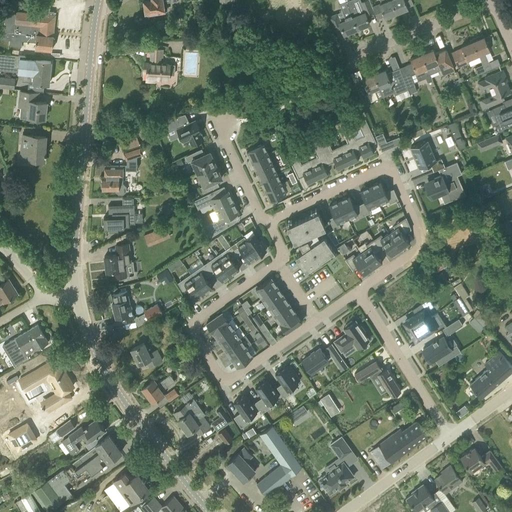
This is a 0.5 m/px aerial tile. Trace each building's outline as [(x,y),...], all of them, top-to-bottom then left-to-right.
[(147,11),(148,14),(165,11),(163,0),(169,0),(169,1),(176,0),(143,0),(145,12),(147,11)] [(344,0),(345,1),(356,29),(369,24),(366,16),(374,13),(369,0),(364,0),(360,2),(358,0),(344,0)] [(396,13),(390,0),(379,0),(380,2),(379,3),(378,2),(372,5),(377,18),(384,16),(385,18),(396,13)] [(390,0),(396,13),(408,8),(407,7),(413,4),(411,0),(390,0)] [(356,29),(345,1),(339,4),(344,18),(339,20),(337,12),(328,15),(335,31),(341,28),(344,34),(356,29)] [(50,7),(41,3),(40,2),(29,6),(28,11),(16,10),(16,11),(0,16),(0,30),(11,32),(9,45),(21,46),(22,41),(35,42),(35,48),(52,50),(53,36),(53,35),(55,15),(49,14),(50,7)] [(256,24),(257,32),(266,31),(265,23),(256,24)] [(478,55),(482,64),(485,71),(500,65),(497,58),(489,62),(484,52),(490,50),(484,36),(479,38),(478,36),(472,39),(472,41),(473,41),(479,54),(478,55)] [(467,59),(478,55),(479,54),(473,41),(472,41),(461,46),(462,48),(451,52),(457,66),(468,62),(467,59)] [(144,63),(144,72),(147,72),(146,80),(155,80),(155,79),(169,79),(169,74),(174,75),(174,63),(170,63),(166,63),(166,62),(161,61),(162,60),(162,50),(151,49),(150,63),(144,63)] [(433,49),(422,54),(430,74),(438,71),(440,75),(443,74),(454,70),(445,49),(435,54),(433,49)] [(0,69),(23,72),(22,81),(33,82),(48,84),(51,61),(34,59),(34,60),(25,59),(25,56),(0,53),(0,69)] [(430,74),(422,54),(410,58),(412,63),(399,68),(407,88),(410,93),(417,91),(414,85),(413,82),(425,77),(427,81),(432,79),(430,74)] [(482,64),(474,68),(477,74),(485,71),(482,64)] [(385,69),(374,73),(380,87),(382,93),(383,96),(394,92),(395,94),(407,88),(400,72),(388,76),(385,69)] [(478,100),(482,109),(505,100),(502,95),(510,92),(505,79),(506,78),(503,70),(483,78),(483,80),(477,82),(480,90),(487,88),(490,96),(478,100)] [(380,87),(374,73),(354,82),(363,105),(383,96),(382,93),(380,87)] [(0,77),(0,87),(13,89),(14,88),(14,79),(0,77)] [(20,118),(28,118),(28,117),(45,118),(46,101),(38,101),(38,93),(20,91),(19,106),(21,107),(20,118)] [(502,103),(491,108),(497,124),(494,126),(497,133),(511,126),(511,104),(504,108),(502,103)] [(180,141),(182,140),(183,140),(189,138),(192,144),(203,139),(200,133),(201,132),(195,121),(189,123),(185,114),(172,118),(163,122),(167,132),(174,128),(180,141)] [(376,142),(365,118),(358,122),(364,134),(356,138),(354,135),(353,136),(360,149),(363,158),(374,153),(370,145),(376,142)] [(454,122),(447,124),(459,149),(466,147),(454,122)] [(355,152),(360,149),(353,136),(354,135),(350,125),(342,129),(348,141),(339,145),(348,165),(358,160),(355,152)] [(406,135),(409,140),(424,134),(422,128),(406,135)] [(383,132),(375,135),(382,151),(402,143),(399,136),(387,142),(383,132)] [(476,141),(480,151),(502,142),(499,132),(476,141)] [(46,153),(44,153),(45,136),(21,134),(20,158),(44,160),(44,155),(46,155),(46,153)] [(348,165),(339,145),(331,149),(326,136),(318,140),(329,164),(334,161),(338,169),(348,165)] [(329,164),(318,140),(311,143),(317,156),(309,160),(318,179),(328,174),(324,166),(329,164)] [(427,140),(410,147),(419,168),(430,164),(433,171),(445,166),(441,158),(435,160),(427,140)] [(247,151),(251,161),(268,153),(263,143),(247,151)] [(127,163),(136,163),(137,155),(143,153),(140,146),(123,152),(126,159),(127,159),(127,163)] [(192,160),(198,173),(216,164),(209,151),(204,154),(201,148),(185,156),(188,162),(192,160)] [(287,154),(298,178),(304,175),(308,183),(318,179),(309,160),(301,163),(295,151),(287,154)] [(251,161),(256,171),(272,163),(268,153),(251,161)] [(180,158),(174,161),(177,167),(183,164),(180,158)] [(460,188),(455,176),(462,173),(456,161),(438,169),(441,176),(431,180),(432,182),(426,185),(429,192),(431,199),(435,197),(435,196),(440,194),(444,203),(452,200),(449,193),(460,188)] [(256,171),(260,181),(277,173),(272,163),(256,171)] [(216,164),(198,173),(203,185),(200,187),(202,193),(219,186),(216,180),(222,178),(216,164)] [(102,190),(112,190),(117,190),(117,192),(118,193),(122,194),(126,191),(126,186),(122,183),(122,165),(104,165),(104,176),(102,176),(102,190)] [(260,181),(265,191),(281,183),(277,173),(260,181)] [(287,180),(282,183),(286,192),(291,190),(287,180)] [(379,204),(388,200),(390,203),(398,200),(393,189),(386,192),(381,181),(370,186),(379,204)] [(281,183),(265,191),(270,201),(286,193),(281,183)] [(360,204),(365,215),(371,212),(370,208),(379,204),(370,186),(360,191),(365,202),(360,204)] [(233,202),(228,190),(217,196),(215,190),(194,200),(198,209),(210,203),(212,204),(215,210),(233,202)] [(365,215),(360,204),(354,207),(349,196),(339,200),(348,218),(357,214),(358,218),(365,215)] [(177,209),(173,200),(161,206),(165,215),(177,209)] [(348,218),(339,200),(329,205),(334,216),(329,218),(334,229),(340,226),(338,223),(348,218)] [(238,213),(233,202),(215,210),(218,217),(217,220),(206,225),(211,237),(231,225),(228,218),(238,213)] [(135,223),(134,204),(108,205),(108,214),(110,214),(110,217),(103,217),(104,228),(109,228),(109,232),(118,232),(118,228),(124,227),(124,226),(128,226),(128,224),(135,223)] [(318,212),(287,226),(294,242),(325,228),(318,212)] [(396,228),(389,232),(401,250),(410,243),(403,234),(411,229),(406,217),(394,225),(396,228)] [(496,225),(500,235),(510,231),(506,221),(496,225)] [(143,235),(148,246),(170,237),(165,226),(143,235)] [(366,230),(359,234),(362,238),(369,234),(366,230)] [(381,234),(374,239),(380,250),(385,247),(391,256),(401,250),(389,232),(383,237),(381,234)] [(254,234),(245,240),(257,257),(265,251),(254,234)] [(323,236),(295,256),(306,270),(333,250),(323,236)] [(308,239),(300,244),(302,249),(310,244),(309,243),(308,239)] [(368,247),(362,251),(373,269),(382,262),(376,253),(380,250),(374,239),(366,244),(368,247)] [(235,242),(230,246),(237,256),(241,253),(248,263),(257,257),(245,240),(238,246),(235,242)] [(104,256),(106,272),(114,271),(114,278),(126,276),(124,262),(131,261),(128,243),(116,245),(117,254),(104,256)] [(339,245),(342,254),(349,252),(346,243),(339,245)] [(227,253),(219,258),(231,275),(239,269),(232,259),(237,256),(230,246),(225,250),(227,253)] [(373,269),(362,251),(356,255),(354,253),(346,258),(353,269),(357,266),(364,275),(373,269)] [(209,260),(204,264),(211,274),(215,271),(222,281),(231,275),(219,258),(212,264),(209,260)] [(201,271),(193,276),(205,293),(213,287),(206,277),(211,274),(204,264),(199,268),(201,271)] [(442,273),(436,276),(442,285),(447,281),(442,273)] [(183,278),(178,282),(184,293),(189,289),(196,299),(205,293),(193,276),(186,282),(183,278)] [(262,298),(277,287),(271,278),(256,289),(262,298)] [(0,303),(17,293),(9,279),(0,284),(0,303)] [(464,280),(454,285),(466,308),(472,305),(469,298),(472,296),(464,280)] [(268,306),(284,295),(277,287),(262,298),(268,306)] [(127,291),(111,294),(113,303),(112,303),(116,318),(122,316),(123,320),(134,318),(131,305),(130,305),(127,291)] [(274,315),(288,305),(290,304),(284,295),(268,306),(274,315)] [(428,298),(412,309),(416,315),(405,322),(408,327),(407,328),(409,331),(432,316),(428,310),(433,306),(430,300),(428,298)] [(248,307),(250,306),(247,301),(241,304),(243,306),(245,309),(248,307)] [(144,311),(149,320),(162,313),(157,304),(144,311)] [(280,324),(296,313),(290,304),(288,305),(274,315),(280,324)] [(245,309),(240,313),(239,313),(243,318),(247,315),(248,314),(248,313),(245,309)] [(213,332),(228,321),(222,312),(206,323),(213,332)] [(438,312),(432,316),(409,331),(411,334),(412,334),(416,339),(427,332),(428,335),(445,324),(438,312)] [(286,333),(302,322),(296,313),(280,324),(286,333)] [(263,322),(257,314),(252,317),(258,326),(263,322)] [(474,317),(469,322),(474,326),(478,322),(474,317)] [(458,318),(442,328),(447,335),(463,324),(458,318)] [(346,332),(334,341),(341,351),(354,343),(357,348),(369,340),(364,333),(366,332),(361,326),(360,327),(355,320),(352,322),(352,321),(345,325),(346,326),(343,328),(346,332)] [(219,341),(234,330),(228,321),(213,332),(219,341)] [(256,327),(252,322),(248,325),(251,330),(256,327)] [(7,343),(3,345),(9,355),(14,365),(28,358),(26,355),(40,347),(48,342),(37,325),(7,343)] [(269,331),(265,325),(260,329),(264,334),(269,331)] [(225,349),(240,338),(234,330),(219,341),(225,349)] [(273,336),(269,331),(264,334),(268,339),(273,336)] [(436,340),(434,342),(433,341),(433,342),(423,349),(428,357),(430,361),(431,362),(435,360),(439,365),(461,351),(456,344),(450,348),(443,336),(437,340),(436,339),(436,340)] [(246,347),(240,338),(225,349),(231,358),(246,347)] [(149,352),(145,342),(131,349),(138,363),(145,360),(149,367),(162,360),(157,349),(149,352)] [(332,343),(325,347),(335,362),(342,357),(332,343)] [(253,356),(246,347),(231,358),(237,367),(253,356)] [(320,348),(302,361),(311,373),(328,360),(320,348)] [(484,363),(488,368),(469,384),(481,398),(511,371),(511,365),(498,350),(484,363)] [(187,352),(185,357),(192,361),(195,356),(187,352)] [(376,360),(354,374),(359,381),(372,373),(374,376),(378,374),(388,390),(392,397),(401,391),(387,368),(382,371),(380,368),(376,360)] [(51,362),(21,380),(21,381),(23,380),(29,389),(50,377),(59,392),(54,395),(57,400),(53,402),(56,407),(50,411),(50,412),(73,397),(68,389),(72,387),(69,381),(68,380),(71,379),(61,364),(55,368),(51,362)] [(298,383),(286,366),(275,373),(282,383),(277,387),(284,398),(290,393),(288,390),(298,383)] [(161,390),(174,380),(169,374),(157,383),(154,380),(142,389),(152,403),(164,394),(161,390)] [(262,397),(255,402),(263,412),(270,407),(268,404),(278,397),(267,379),(255,387),(262,397)] [(165,395),(170,400),(178,394),(174,388),(165,395)] [(247,419),(257,412),(252,404),(245,394),(234,402),(241,412),(234,417),(241,427),(249,422),(247,419)] [(174,413),(178,420),(187,433),(194,428),(198,435),(210,426),(202,415),(196,420),(190,412),(192,411),(186,404),(174,413)] [(396,404),(391,408),(394,413),(399,410),(396,404)] [(303,406),(296,410),(301,417),(307,412),(303,406)] [(221,407),(216,411),(226,424),(231,420),(221,407)] [(35,416),(17,427),(27,443),(45,432),(35,416)] [(56,429),(62,437),(76,427),(70,419),(56,429)] [(61,440),(72,454),(79,449),(75,443),(86,433),(91,440),(105,430),(97,419),(84,429),(82,426),(61,440)] [(378,445),(369,451),(382,468),(427,435),(421,427),(417,421),(403,430),(401,428),(378,445)] [(281,464),(257,483),(266,495),(302,466),(270,426),(258,436),(281,464)] [(218,433),(226,444),(232,439),(224,428),(218,433)] [(107,462),(113,458),(121,452),(109,435),(62,468),(70,479),(83,469),(88,476),(106,462),(107,462)] [(330,444),(340,458),(351,450),(341,436),(330,444)] [(247,461),(252,456),(244,447),(227,463),(243,480),(255,469),(247,461)] [(461,457),(466,465),(471,472),(478,467),(479,468),(488,462),(494,470),(501,465),(491,450),(481,456),(475,447),(461,457)] [(327,489),(329,493),(338,486),(339,487),(346,482),(345,481),(353,475),(343,460),(337,464),(338,466),(329,472),(328,471),(319,478),(321,481),(320,481),(325,490),(327,489)] [(435,479),(441,487),(445,493),(462,481),(457,473),(457,472),(451,464),(444,469),(446,471),(435,479)] [(70,479),(62,468),(31,491),(47,511),(63,500),(72,494),(64,484),(70,479)] [(121,510),(149,489),(137,474),(130,479),(125,473),(113,482),(104,489),(121,510)] [(413,493),(406,498),(416,511),(422,511),(429,508),(431,511),(449,511),(450,511),(442,500),(437,503),(423,484),(412,492),(413,493)] [(21,498),(28,511),(41,511),(30,493),(21,498)] [(187,511),(173,495),(162,505),(153,496),(141,506),(145,511),(153,511),(160,507),(163,511),(187,511)] [(472,502),(480,511),(486,507),(479,497),(472,502)]
